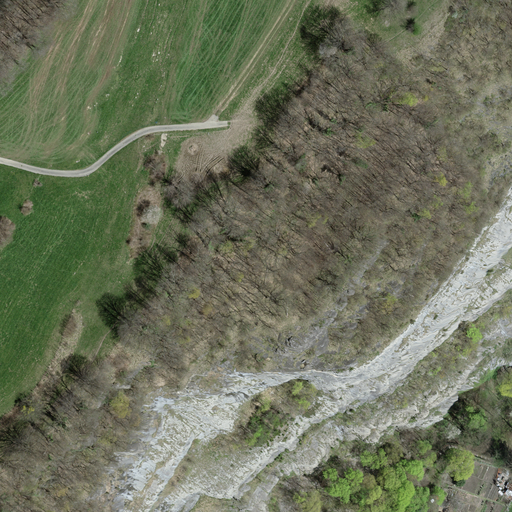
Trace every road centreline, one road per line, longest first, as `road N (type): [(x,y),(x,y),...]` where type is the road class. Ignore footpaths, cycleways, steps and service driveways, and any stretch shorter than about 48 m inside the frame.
road 1 (unclassified): [(228,123),(146,130),(80,173),(0,160)]
road 2 (track): [(288,0),(212,124)]
